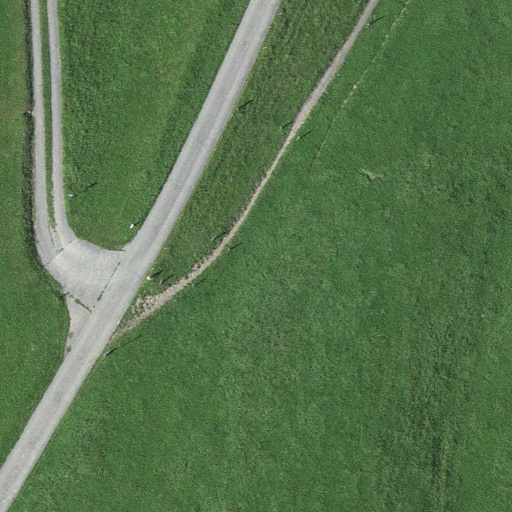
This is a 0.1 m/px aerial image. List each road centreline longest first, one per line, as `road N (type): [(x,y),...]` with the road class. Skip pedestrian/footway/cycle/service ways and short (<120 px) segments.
road 1 (track): [(8,511),(147,296),(282,0)]
road 2 (track): [(62,0),(72,251),(129,324)]
